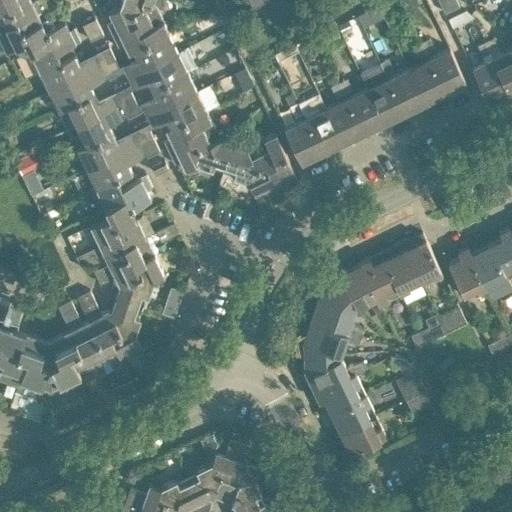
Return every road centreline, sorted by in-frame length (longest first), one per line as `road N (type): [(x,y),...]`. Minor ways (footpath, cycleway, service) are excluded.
road 1 (residential): [(62,467),(166,417),(230,361)]
road 2 (unclassified): [(326,488),(268,387),(230,361)]
road 3 (residential): [(278,256),(416,186)]
road 4 (unclassified): [(326,488),(448,430)]
